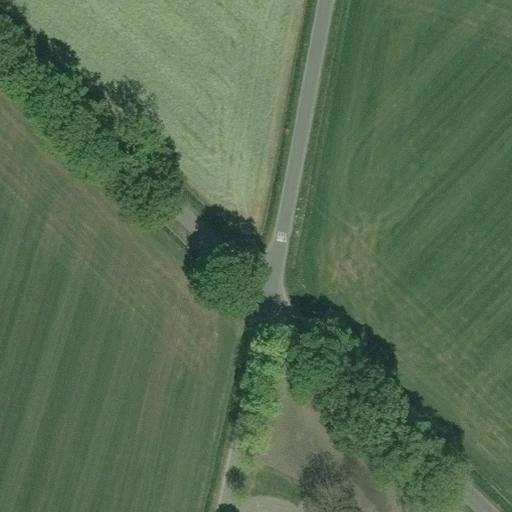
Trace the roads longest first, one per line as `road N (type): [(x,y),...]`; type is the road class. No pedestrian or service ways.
road 1 (unclassified): [(272,300),(0,36)]
road 2 (unclassified): [(272,300),(329,0)]
road 3 (unclassified): [(486,511),(272,300)]
road 4 (unclassified): [(227,511),(272,300)]
